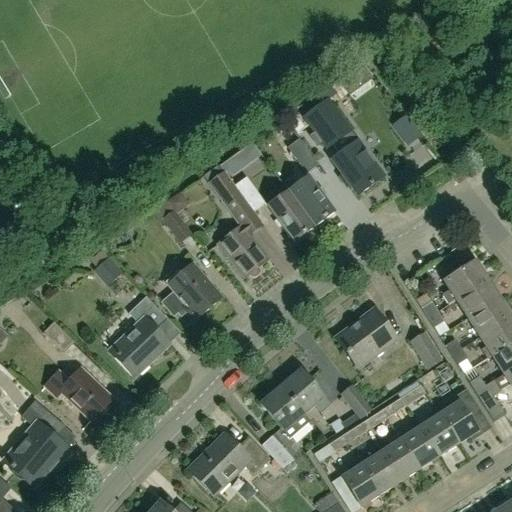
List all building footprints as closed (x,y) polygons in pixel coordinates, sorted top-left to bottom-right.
[(360,65),(336,82),(344,95),(369,77),(360,65)] [(350,133),(325,100),(300,118),(314,138),(311,140),(318,149),(321,147),(324,151),(332,146),(345,136),(350,133)] [(393,126),(407,146),(418,138),(404,118),(393,126)] [(332,146),(338,155),(331,161),(357,196),(382,178),(356,142),(352,145),(345,136),(332,146)] [(298,141),(286,149),(305,175),(318,166),(304,148),(299,142),(298,141)] [(237,153),(218,167),(223,173),(225,171),(229,177),(246,166),(237,153)] [(253,213),(227,177),(227,178),(223,173),(218,167),(202,179),(238,228),(217,244),(245,280),(267,262),(249,240),(264,227),(253,213)] [(308,177),(287,193),(312,228),(334,213),(308,177)] [(239,184),(234,187),(253,213),(265,205),(246,178),(239,184)] [(312,228),(287,193),(266,208),(292,243),(312,228)] [(167,203),(175,215),(181,211),(183,203),(178,196),(176,197),(167,203)] [(167,203),(151,215),(159,226),(163,222),(179,245),(191,237),(167,203)] [(92,273),(106,289),(122,275),(108,259),(92,273)] [(456,301),(487,281),(474,261),(461,269),(456,262),(440,273),(445,280),(443,281),(450,291),(441,298),(448,308),(456,302),(456,301)] [(180,319),(185,315),(192,324),(221,300),(192,266),(168,286),(173,292),(159,304),(172,319),(177,315),(180,319)] [(499,299),(487,281),(456,301),(456,302),(468,319),(499,299)] [(135,377),(168,345),(154,330),(166,320),(146,298),(128,315),(137,326),(111,351),(135,377)] [(510,317),(499,299),(468,319),(479,337),(510,317)] [(426,319),(437,313),(431,303),(421,310),(426,319)] [(396,340),(374,311),(336,340),(358,369),(396,340)] [(443,323),(437,313),(426,319),(432,329),(443,323)] [(511,343),(511,319),(510,317),(479,337),(486,348),(480,351),(486,360),(511,343)] [(74,344),(53,324),(42,335),(63,355),(74,344)] [(443,361),(425,333),(408,343),(427,372),(443,361)] [(450,356),(460,350),(455,341),(444,348),(450,356)] [(511,368),(511,343),(486,360),(488,364),(494,361),(503,374),(511,368)] [(467,360),(460,350),(450,356),(457,367),(467,360)] [(511,368),(503,374),(511,387),(511,368)] [(300,370),(280,388),(304,416),(313,408),(320,416),(330,407),(323,399),(324,398),(300,370)] [(55,401),(61,395),(89,422),(111,400),(80,371),(69,382),(58,371),(42,389),(55,401)] [(474,393),(484,387),(479,378),(468,384),(474,393)] [(417,382),(397,395),(406,408),(425,395),(417,382)] [(485,388),(484,387),(474,393),(494,423),(504,416),(493,398),(501,393),(494,382),(485,388)] [(352,387),(339,397),(354,416),(340,426),(345,431),(371,412),(352,387)] [(304,416),(280,388),(260,405),(284,433),(304,416)] [(435,411),(458,446),(478,433),(470,420),(481,413),(466,390),(455,398),(457,402),(447,409),(444,405),(435,411)] [(398,401),(381,412),(386,420),(406,408),(397,395),(395,396),(398,401)] [(20,418),(32,429),(3,463),(32,488),(66,449),(47,433),(56,422),(34,402),(20,418)] [(429,421),(418,427),(438,459),(458,446),(435,411),(426,417),(429,421)] [(381,412),(361,425),(367,433),(386,420),(381,412)] [(361,425),(342,438),(347,446),(367,433),(361,425)] [(438,459),(418,427),(407,435),(405,430),(396,436),(419,471),(438,459)] [(248,438),(236,449),(222,436),(189,469),(214,495),(242,467),(253,477),(270,461),(248,438)] [(419,471),(396,436),(387,442),(390,446),(379,453),(399,484),(419,471)] [(272,437),(261,447),(273,460),(270,463),(279,473),(281,470),(293,462),(272,437)] [(347,446),(342,438),(313,456),(318,464),(347,446)] [(399,484),(379,453),(369,460),(366,456),(357,462),(380,496),(399,484)] [(380,496),(357,462),(348,468),(350,472),(340,478),(360,509),(380,496)] [(0,511),(10,511),(0,502),(0,489),(4,484),(0,480),(0,511)] [(511,511),(511,508),(507,502),(491,511),(511,511)]
